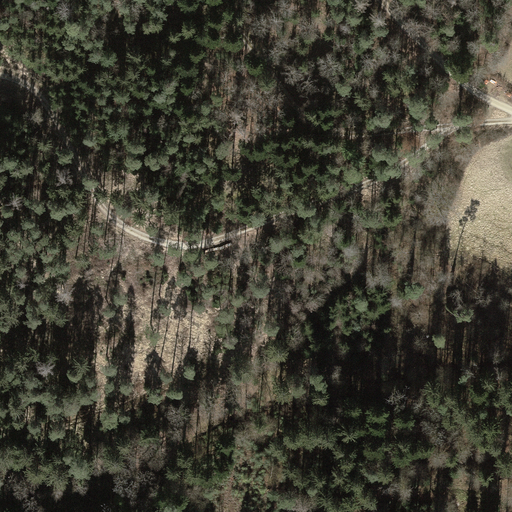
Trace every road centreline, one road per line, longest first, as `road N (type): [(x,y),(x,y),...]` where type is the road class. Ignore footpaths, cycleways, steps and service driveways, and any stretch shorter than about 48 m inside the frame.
road 1 (track): [(511,120),(460,125),(375,180),(248,228),(188,239),(147,236),(114,218),(91,188),(36,86),(0,70)]
road 2 (track): [(363,184),(368,249),(339,288),(114,411),(50,425),(0,416)]
road 3 (track): [(201,0),(295,102),(325,122),(400,130),(460,125)]
road 4 (track): [(383,0),(453,77),(511,108)]
